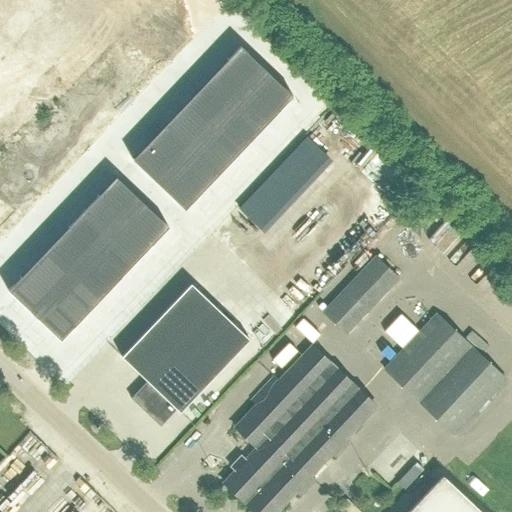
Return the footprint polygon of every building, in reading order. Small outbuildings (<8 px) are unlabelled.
[(161,40),(117,0),(0,0),(0,185),(14,198),(161,40)] [(131,159),(184,210),(293,95),(239,45),(131,159)] [(6,290),(60,341),(168,226),(115,175),(6,290)] [(0,200),(0,220),(7,228),(23,213),(12,201),(5,207),(0,200)] [(450,220),(435,236),(445,245),(460,229),(450,220)] [(322,311),(346,333),(398,278),(375,256),(322,311)] [(506,301),(511,293),(511,280),(498,295),(506,301)] [(189,284),(121,357),(143,378),(128,394),(158,421),(172,406),(179,412),(248,339),(189,284)] [(383,369),(453,434),(505,379),(436,313),(383,369)] [(373,403),(314,347),(281,382),(274,375),(251,399),(258,406),(236,430),(258,450),(225,485),(253,511),(270,511),(292,489),(299,495),(315,479),(308,473),(329,450),(336,457),(347,444),(340,438),(373,403)] [(104,375),(90,389),(103,403),(117,390),(104,375)] [(41,461),(47,470),(62,460),(57,452),(41,461)] [(422,468),(414,462),(396,482),(403,489),(422,468)] [(407,511),(481,511),(442,475),(407,511)] [(345,498),(338,505),(345,511),(356,511),(358,510),(345,498)]
